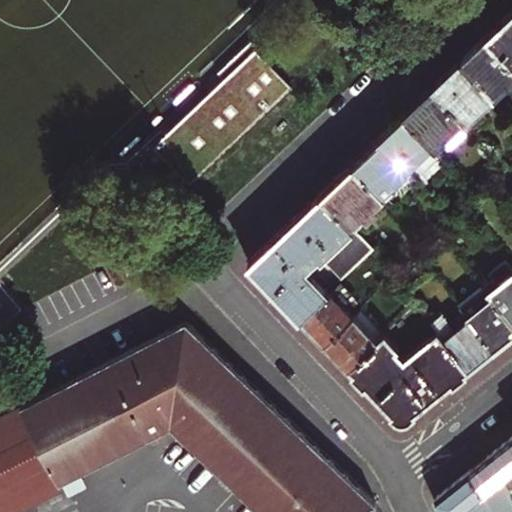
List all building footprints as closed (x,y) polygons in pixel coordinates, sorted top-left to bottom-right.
[(511,8),(488,32),(511,56),(511,8)] [(478,42),(463,55),(496,90),(497,91),(511,77),(511,56),(488,32),(478,42)] [(292,83),(256,43),(157,141),(192,181),(292,83)] [(444,73),(434,83),(464,114),(468,118),(496,90),(463,55),(444,73)] [(464,114),(434,83),(428,90),(412,104),(405,111),(436,143),(447,133),(445,131),(464,114)] [(389,126),(380,135),(419,176),(422,180),(448,156),(436,143),(405,111),(400,115),(389,126)] [(385,192),(389,196),(400,186),(404,190),(419,176),(380,135),(374,140),(363,151),(355,159),(385,192)] [(321,191),(351,221),(364,208),(369,213),(378,205),(375,202),(385,192),(355,159),(348,165),(335,178),(321,191)] [(301,314),(329,288),(306,264),(320,250),(343,274),(373,245),(351,221),(321,191),(249,260),(276,288),(301,314)] [(64,230),(4,286),(24,308),(85,253),(64,230)] [(511,263),(507,257),(489,271),(497,281),(489,288),(490,289),(493,294),(511,316),(511,263)] [(87,281),(47,295),(58,327),(99,313),(87,281)] [(353,313),(329,288),(301,314),(314,328),(326,340),(353,313)] [(468,314),(493,294),(490,289),(464,309),(468,314)] [(511,332),(511,316),(493,294),(468,314),(470,316),(495,347),(511,332)] [(417,302),(379,338),(350,365),(397,414),(400,416),(404,417),(407,416),(410,414),(421,406),(436,394),(469,367),(431,320),(417,302)] [(339,354),(350,365),(379,338),(354,312),(353,313),(326,340),(339,354)] [(441,312),(431,320),(469,367),(487,353),(495,347),(470,316),(454,328),(441,312)] [(381,511),(374,494),(187,317),(0,411),(0,507),(112,449),(168,421),(265,511),(381,511)] [(487,455),(501,474),(511,465),(511,434),(510,437),(487,455)] [(471,468),(485,487),(501,474),(487,455),(477,463),(471,468)] [(511,511),(511,497),(508,490),(511,487),(511,465),(501,474),(485,487),(471,468),(455,481),(438,494),(437,497),(443,511),(511,511)]
